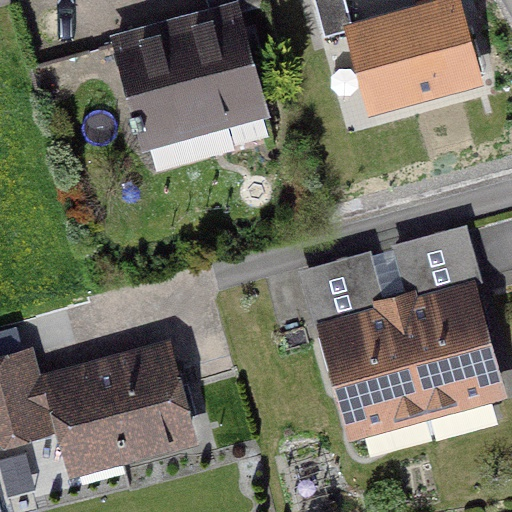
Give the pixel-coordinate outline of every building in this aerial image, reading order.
[(309,0),(320,38),(349,30),(340,0),(309,0)] [(371,108),(470,80),(449,3),(349,30),(371,108)] [(260,108),(234,11),(112,45),(132,115),(126,116),(130,131),(136,129),(139,142),(260,108)] [(405,310),(409,324),(399,327),(429,435),(465,425),(458,399),(491,390),(466,298),(465,294),(405,310)] [(389,330),(385,316),(325,332),(352,428),(385,419),(392,445),(429,435),(399,327),(389,330)] [(185,438),(161,350),(48,382),(68,457),(112,445),(115,457),(185,438)] [(0,439),(40,429),(21,358),(0,363),(0,439)]
